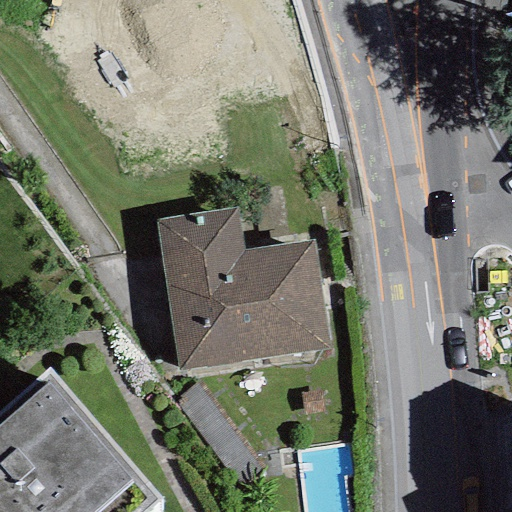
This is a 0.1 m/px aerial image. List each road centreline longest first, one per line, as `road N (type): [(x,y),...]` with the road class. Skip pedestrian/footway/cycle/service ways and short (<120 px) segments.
road 1 (primary): [(442,511),(414,200)]
road 2 (primary): [(414,200),(368,0)]
